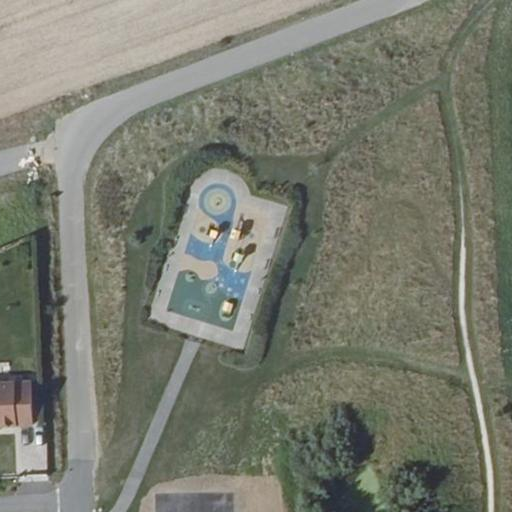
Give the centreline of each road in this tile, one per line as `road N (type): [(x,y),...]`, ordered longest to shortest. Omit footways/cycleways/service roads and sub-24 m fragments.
road 1 (residential): [(81,143),(72,234),(79,508)]
road 2 (residential): [(395,0),(156,90),(111,112),(81,143)]
